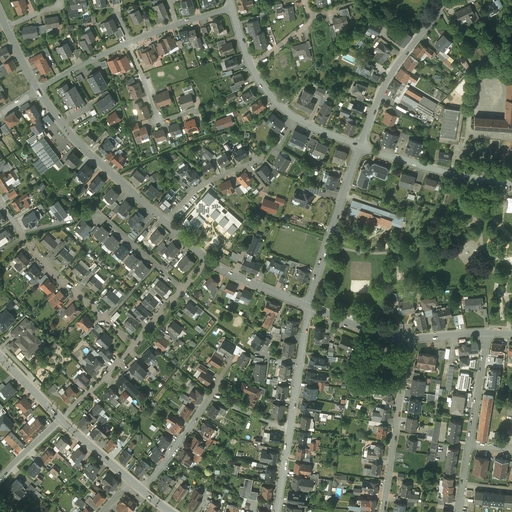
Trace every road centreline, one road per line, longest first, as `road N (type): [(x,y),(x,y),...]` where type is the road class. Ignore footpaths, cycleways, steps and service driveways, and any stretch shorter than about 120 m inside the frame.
road 1 (residential): [(308,306),(276,511)]
road 2 (residential): [(135,344),(51,270),(0,200)]
road 3 (residential): [(39,89),(85,149),(166,221)]
road 4 (residential): [(409,339),(383,511)]
road 5 (residential): [(362,143),(308,306)]
road 6 (residential): [(441,6),(397,61),(362,143)]
road 7 (residential): [(362,143),(511,180)]
road 8 (residential): [(251,63),(286,108),(362,143)]
road 9 (residential): [(141,489),(220,380)]
road 10 (residential): [(199,116),(195,109),(158,121),(126,42)]
